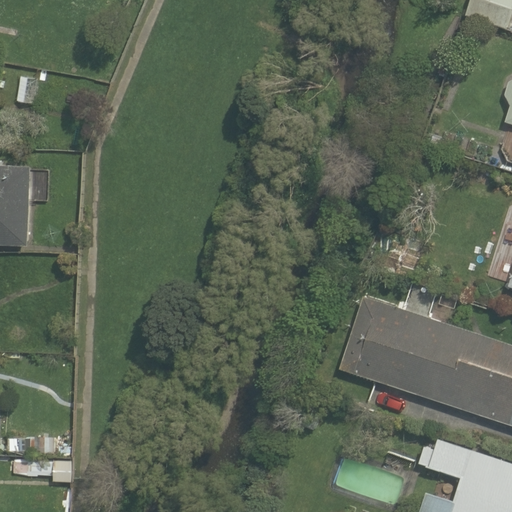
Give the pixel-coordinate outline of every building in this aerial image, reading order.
[(511,0),(474,0),(469,13),(508,28),(511,17),(511,0)] [(36,103),(40,80),(22,77),(19,100),(36,103)] [(35,166),(25,166),(26,158),(17,157),(16,166),(2,165),(3,161),(0,160),(0,244),(32,246),(35,166)] [(472,270),(495,278),(503,255),(479,247),(472,270)] [(342,370),(511,424),(511,342),(366,296),(342,370)] [(58,453),(58,437),(33,437),(33,439),(11,438),(11,450),(33,451),(33,453),(58,453)] [(422,511),(511,511),(511,463),(440,440),(437,450),(426,447),(421,463),(464,477),(457,501),(429,492),(422,511)] [(58,511),(61,463),(0,460),(0,511),(58,511)]
